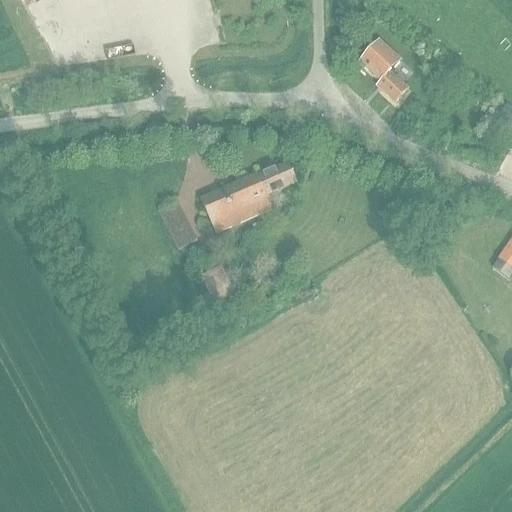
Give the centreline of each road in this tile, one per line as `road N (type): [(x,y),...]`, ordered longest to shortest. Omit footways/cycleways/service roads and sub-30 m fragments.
road 1 (unclassified): [(0,127),(185,103),(318,106)]
road 2 (unclassified): [(318,106),(511,193)]
